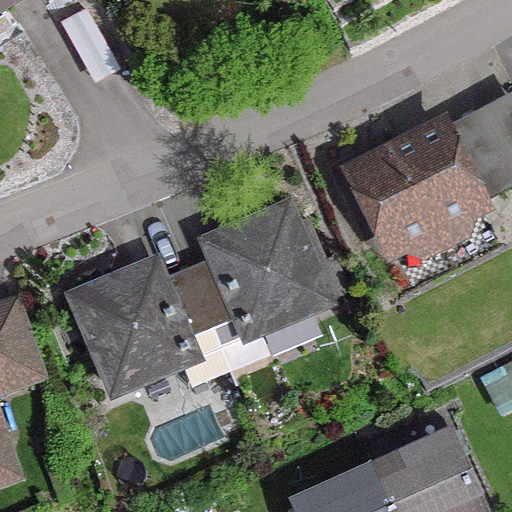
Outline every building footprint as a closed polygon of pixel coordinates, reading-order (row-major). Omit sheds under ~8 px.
[(0,0),(0,9),(14,0),(0,0)] [(477,209),(439,132),(349,177),(387,253),(477,209)] [(511,185),(511,152),(493,162),(506,188),(511,185)] [(236,250),(183,272),(226,374),(265,358),(255,335),(322,306),(321,304),(339,296),(325,263),(307,270),(283,213),(230,235),(236,250)] [(226,374),(183,272),(130,294),(124,280),(71,302),(111,395),(178,367),(187,390),(226,374)] [(0,390),(35,378),(14,317),(0,322),(0,475),(4,474),(0,462),(0,390)] [(79,339),(72,322),(57,329),(64,346),(79,339)] [(511,372),(488,384),(502,412),(511,407),(511,372)] [(385,511),(480,511),(457,461),(465,457),(454,433),(368,472),(385,511)] [(386,455),(378,436),(364,441),(372,461),(386,455)] [(385,511),(368,472),(312,497),(318,511),(385,511)]
